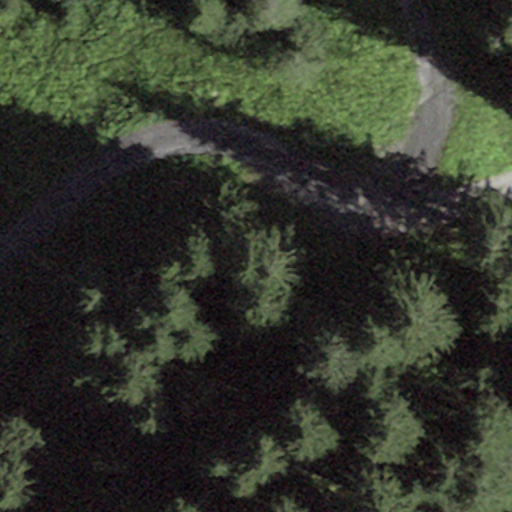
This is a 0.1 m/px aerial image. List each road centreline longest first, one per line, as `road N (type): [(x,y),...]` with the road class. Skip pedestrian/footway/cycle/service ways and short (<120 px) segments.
road 1 (track): [(511,187),(387,216),(249,151),(157,143),(38,205),(0,239)]
road 2 (track): [(387,216),(443,137),(436,53),(409,0)]
